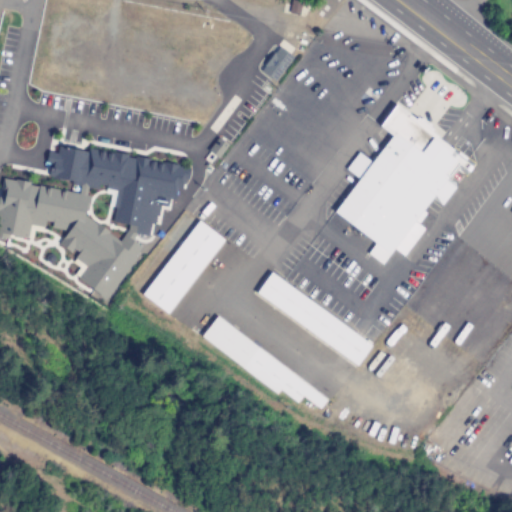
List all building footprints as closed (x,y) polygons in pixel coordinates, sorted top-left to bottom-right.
[(297,16),(301,2),(293,0),(290,0),(286,13),(297,16)] [(259,72),(275,82),(291,57),(276,47),(259,72)] [(472,163),(394,104),(377,127),(389,136),(370,163),(356,153),(344,170),(356,179),(332,213),(373,244),(366,254),(380,265),(392,249),(402,257),(422,230),(414,223),(432,199),(440,205),(472,163)] [(216,158),(226,146),(216,138),(206,151),(216,158)] [(191,168),(56,145),(55,153),(46,151),(44,163),(48,166),(46,178),(71,182),(69,191),(0,179),(0,237),(25,242),(28,225),(42,228),(43,221),(50,223),(49,229),(65,232),(57,245),(65,250),(75,252),(74,259),(84,266),(75,281),(107,300),(139,247),(150,238),(156,206),(165,207),(166,199),(172,200),(191,168)] [(221,240),(195,220),(140,296),(167,315),(221,240)] [(253,295),(355,366),(370,345),(268,274),(253,295)] [(276,393),(277,391),(296,403),(300,397),(318,410),(327,397),(213,318),(198,339),(276,393)]
